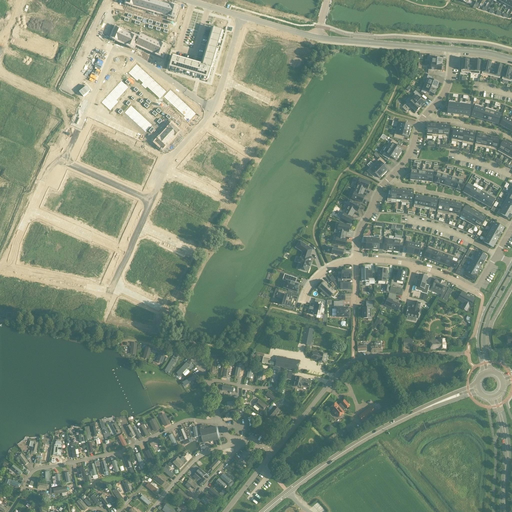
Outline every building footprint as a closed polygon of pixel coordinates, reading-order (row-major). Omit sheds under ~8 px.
[(150,0),(145,0),(143,10),(148,12),(149,10),(151,0),(150,0)] [(171,6),(168,18),(174,20),(177,8),(171,6)] [(117,26),(112,38),(118,40),(123,29),(117,26)] [(173,58),(169,68),(208,80),(222,31),(214,28),(202,66),(173,58)] [(123,29),(118,40),(123,42),(127,33),(127,34),(128,31),(123,29)] [(245,37),(243,44),(247,45),(248,42),(253,43),(256,33),(250,31),(248,38),(245,37)] [(127,33),(123,42),(128,45),(132,36),(131,36),(127,34),(127,33)] [(132,36),(128,45),(133,47),(138,36),(132,33),(131,36),(132,36)] [(142,33),(137,44),(142,47),(147,36),(142,33)] [(256,33),(253,43),(258,45),(257,48),(261,49),(263,42),(260,41),(262,34),(256,33)] [(147,36),(142,47),(146,48),(150,39),(151,37),(147,36)] [(269,44),(267,51),(270,52),(271,48),(277,50),(280,39),(274,38),(272,45),(269,44)] [(153,41),(149,50),(153,52),(158,40),(154,39),(153,41)] [(280,39),(277,50),(282,52),(281,55),(285,56),(287,49),(284,48),(286,41),(280,39)] [(158,40),(153,52),(156,53),(160,44),(161,44),(162,42),(158,40)] [(13,42),(11,46),(20,51),(22,47),(13,42)] [(160,44),(156,53),(162,56),(166,47),(161,44),(160,44)] [(302,46),(296,58),(303,61),(308,49),(302,46)] [(10,47),(8,51),(18,55),(19,51),(10,47)] [(8,52),(6,56),(15,60),(17,56),(8,52)] [(442,65),(442,59),(435,58),(435,55),(430,55),(429,64),(442,65)] [(6,57),(4,61),(13,65),(15,61),(6,57)] [(470,73),(471,71),(471,64),(468,63),(468,60),(462,60),(461,70),(461,72),(470,73)] [(470,73),(470,74),(479,75),(480,72),(481,61),(474,61),(474,64),(471,64),(471,71),(470,73)] [(4,62),(2,66),(11,70),(13,66),(4,62)] [(491,76),(493,67),(490,66),(491,63),(485,62),(482,72),(482,74),(491,76)] [(240,63),(237,69),(240,71),(237,77),(243,80),(247,70),(242,67),(243,64),(240,63)] [(136,64),(128,73),(129,73),(132,77),(141,68),(139,66),(136,64)] [(441,71),(442,65),(429,64),(430,64),(429,70),(428,70),(428,73),(434,74),(434,71),(441,71)] [(25,65),(21,74),(25,76),(29,67),(25,65)] [(497,65),(496,68),(493,67),(491,76),(500,79),(503,66),(497,65)] [(30,67),(26,77),(30,78),(34,69),(30,67)] [(91,67),(88,70),(96,77),(99,74),(91,67)] [(511,82),(511,80),(511,77),(511,72),(511,69),(505,67),(503,77),(502,79),(511,82)] [(36,68),(32,77),(36,79),(40,70),(36,68)] [(141,68),(132,77),(137,81),(139,79),(138,79),(145,72),(141,68)] [(247,70),(243,80),(248,82),(251,76),(254,77),(257,70),(254,69),(252,72),(247,70)] [(260,69),(257,75),(260,77),(257,83),(263,86),(267,76),(262,73),(263,70),(260,69)] [(41,70),(37,79),(41,81),(45,72),(41,70)] [(86,70),(83,73),(91,80),(94,76),(86,70)] [(46,72),(42,82),(46,83),(50,74),(46,72)] [(145,72),(138,79),(139,79),(143,83),(149,76),(148,75),(145,72)] [(51,75),(47,84),(51,86),(55,76),(51,75)] [(57,75),(52,84),(56,86),(61,77),(57,75)] [(84,75),(81,78),(88,85),(91,82),(84,75)] [(267,76),(263,86),(268,88),(271,82),(274,83),(277,77),(274,75),(272,78),(267,76)] [(432,80),(433,77),(428,75),(424,84),(436,89),(439,83),(432,80)] [(143,83),(141,85),(145,89),(147,87),(153,80),(149,76),(143,83)] [(80,79),(77,82),(85,89),(88,86),(80,79)] [(153,80),(147,87),(151,91),(158,84),(153,80)] [(15,81),(11,90),(15,92),(19,83),(15,81)] [(121,81),(117,85),(124,92),(128,87),(121,81)] [(20,83),(16,93),(20,94),(24,85),(20,83)] [(78,84),(75,87),(82,94),(85,91),(78,84)] [(158,84),(151,91),(155,95),(162,88),(158,84)] [(282,84),(276,96),(283,99),(289,87),(282,84)] [(434,94),(436,89),(424,84),(421,92),(427,95),(428,92),(434,94)] [(117,85),(113,89),(120,96),(124,92),(117,85)] [(24,87),(20,97),(24,98),(28,89),(24,87)] [(162,88),(155,95),(160,99),(166,92),(162,88)] [(76,89),(73,93),(80,100),(83,96),(76,89)] [(113,89),(109,94),(116,100),(120,96),(113,89)] [(29,90),(25,99),(29,101),(33,91),(29,90)] [(167,93),(163,97),(168,101),(174,94),(171,91),(170,90),(167,93)] [(229,91),(223,104),(230,107),(236,94),(229,91)] [(424,103),(419,98),(421,96),(416,91),(413,93),(415,94),(410,99),(411,100),(420,108),(424,103)] [(34,92),(30,101),(34,103),(38,94),(34,92)] [(39,94),(35,103),(39,105),(43,96),(39,94)] [(109,94),(105,98),(114,106),(118,102),(116,100),(109,94)] [(174,94),(168,101),(172,105),(179,98),(174,94)] [(44,96),(40,106),(44,107),(48,98),(44,96)] [(103,101),(101,102),(110,111),(111,109),(114,106),(105,98),(103,101)] [(179,98),(172,105),(176,109),(183,102),(179,98)] [(59,99),(52,107),(55,110),(62,102),(59,99)] [(239,105),(236,112),(240,113),(241,110),(246,112),(251,102),(245,100),(242,107),(239,105)] [(416,112),(420,108),(411,100),(407,104),(407,103),(402,108),(407,112),(411,107),(416,112)] [(449,101),(448,109),(447,109),(447,112),(448,112),(448,113),(454,114),(455,104),(455,102),(449,101)] [(183,102),(176,109),(181,113),(187,106),(185,104),(183,102)] [(251,102),(246,112),(251,115),(250,118),(254,119),(256,113),(253,111),(256,105),(251,102)] [(63,103),(56,110),(59,113),(66,106),(63,103)] [(480,109),(481,106),(475,104),(472,116),(477,118),(480,109)] [(68,105),(61,113),(65,116),(72,108),(68,105)] [(131,106),(124,113),(129,117),(135,110),(131,106)] [(187,106),(181,113),(185,116),(185,117),(191,110),(187,106)] [(269,108),(263,120),(270,123),(276,111),(269,108)] [(491,109),(486,108),(485,110),(482,119),(487,121),(491,109)] [(72,109),(65,116),(69,119),(76,112),(72,109)] [(491,109),(487,121),(492,122),(495,113),(496,111),(491,109)] [(135,110),(129,117),(133,121),(139,113),(135,110)] [(185,116),(183,118),(186,121),(188,123),(196,114),(191,110),(185,117),(185,116)] [(139,113),(133,121),(137,125),(144,117),(139,113)] [(495,113),(492,122),(497,124),(498,124),(501,115),(495,113)] [(144,117),(137,125),(141,128),(148,121),(144,117)] [(510,120),(505,117),(500,125),(505,128),(510,120)] [(396,128),(410,132),(411,129),(410,128),(411,126),(406,125),(407,121),(399,119),(396,128)] [(148,121),(141,128),(145,132),(146,132),(152,125),(148,121)] [(52,123),(49,126),(57,133),(60,130),(52,123)] [(170,123),(166,127),(175,136),(178,132),(179,131),(178,130),(170,123)] [(6,124),(1,133),(5,135),(10,126),(6,124)] [(47,125),(44,128),(51,135),(54,132),(47,125)] [(94,126),(92,131),(101,135),(103,130),(94,126)] [(166,127),(162,132),(171,140),(175,136),(166,127)] [(9,128),(5,137),(9,139),(13,130),(9,128)] [(409,135),(410,132),(396,128),(394,137),(402,140),(403,136),(408,138),(408,135),(409,135)] [(45,130),(42,134),(49,141),(52,137),(45,130)] [(92,131),(90,136),(98,140),(101,135),(92,131)] [(14,132),(9,141),(13,143),(18,134),(14,132)] [(19,132),(15,142),(19,143),(23,134),(19,132)] [(162,132),(158,136),(167,144),(171,140),(162,132)] [(116,134),(112,143),(117,145),(121,137),(116,134)] [(208,135),(201,145),(207,149),(207,148),(213,138),(208,135)] [(23,136),(19,146),(23,147),(27,138),(23,136)] [(43,136),(40,139),(47,146),(50,143),(43,136)] [(90,136),(87,141),(96,145),(98,140),(90,136)] [(155,140),(154,140),(163,149),(164,147),(167,144),(158,136),(155,140)] [(121,137),(117,145),(122,148),(126,139),(121,137)] [(207,148),(212,150),(212,151),(218,141),(213,138),(207,148)] [(126,139),(122,148),(127,150),(131,141),(126,139)] [(387,148),(400,155),(401,153),(401,152),(402,150),(396,146),(398,143),(392,140),(387,148)] [(41,141),(38,145),(45,152),(48,148),(41,141)] [(87,141),(85,146),(94,150),(96,145),(87,141)] [(131,141),(127,150),(132,152),(136,143),(131,141)] [(212,151),(212,150),(211,151),(216,155),(222,144),(218,141),(212,151)] [(497,151),(502,154),(508,144),(503,141),(497,151)] [(222,144),(216,155),(220,158),(222,155),(227,147),(222,144)] [(502,154),(507,157),(511,147),(511,146),(508,144),(502,154)] [(37,145),(34,149),(42,156),(45,152),(37,145)] [(85,146),(83,151),(92,155),(94,150),(85,146)] [(227,147),(222,155),(226,158),(231,150),(227,147)] [(398,158),(400,155),(387,148),(382,155),(388,159),(390,157),(395,160),(397,158),(398,158)] [(226,158),(225,160),(229,163),(231,160),(236,153),(231,150),(226,158)] [(83,151),(81,156),(89,160),(92,155),(83,151)] [(236,153),(231,160),(229,163),(234,166),(234,165),(240,156),(236,153)] [(146,154),(144,159),(153,163),(156,158),(146,154)] [(189,155),(186,161),(197,166),(199,160),(202,161),(203,158),(198,156),(196,159),(189,155)] [(81,156),(78,161),(87,165),(89,160),(81,156)] [(234,165),(239,168),(240,167),(245,159),(240,156),(234,165)] [(0,172),(7,178),(14,169),(0,158),(0,172)] [(374,164),(384,175),(387,172),(386,171),(388,170),(383,165),(385,163),(380,158),(374,164)] [(144,159),(142,164),(150,168),(153,163),(144,159)] [(240,167),(245,171),(250,162),(245,159),(240,167)] [(103,161),(99,170),(104,172),(108,163),(103,161)] [(186,161),(184,167),(191,170),(190,173),(195,175),(197,173),(194,172),(197,166),(186,161)] [(142,164),(139,169),(148,173),(150,168),(142,164)] [(382,177),(384,175),(374,164),(367,171),(373,177),(376,175),(379,178),(381,176),(382,177)] [(118,168),(114,177),(120,179),(124,171),(118,168)] [(139,169),(137,174),(146,178),(148,173),(139,169)] [(70,170),(67,175),(76,180),(78,174),(70,170)] [(440,184),(443,173),(438,171),(437,172),(434,182),(440,184)] [(223,180),(220,187),(226,190),(232,177),(223,173),(220,178),(223,180)] [(440,184),(445,186),(447,176),(448,177),(448,174),(443,173),(440,184)] [(137,174),(135,180),(143,184),(146,178),(137,174)] [(67,175),(65,180),(74,184),(76,180),(67,175)] [(458,177),(453,176),(452,178),(449,187),(454,189),(458,177)] [(460,190),(464,179),(458,177),(454,189),(460,190)] [(367,189),(370,183),(358,178),(354,188),(363,192),(365,188),(367,189)] [(65,180),(63,185),(72,189),(74,184),(65,180)] [(89,180),(85,189),(90,192),(94,183),(89,180)] [(135,180),(132,185),(141,189),(144,184),(143,184),(135,180)] [(164,186),(162,192),(165,193),(166,191),(171,193),(176,183),(170,180),(167,188),(164,186)] [(176,183),(171,193),(177,196),(176,198),(179,199),(181,194),(178,193),(182,185),(176,183)] [(463,192),(468,195),(473,187),(468,184),(463,192)] [(63,185),(61,190),(69,194),(72,189),(63,185)] [(477,189),(473,187),(468,195),(472,198),(477,189)] [(363,192),(354,188),(355,189),(351,198),(362,203),(364,197),(362,196),(363,192)] [(50,189),(48,194),(57,198),(59,193),(50,189)] [(108,189),(104,198),(109,200),(114,191),(108,189)] [(477,200),(481,192),(477,189),(472,198),(477,200)] [(388,190),(387,201),(391,202),(391,199),(396,200),(397,190),(391,190),(391,191),(388,190)] [(487,193),(487,192),(482,190),(481,192),(477,200),(481,203),(486,193),(487,193)] [(187,197),(185,202),(188,203),(189,201),(194,204),(199,193),(193,191),(190,198),(187,197)] [(199,193),(194,204),(200,206),(199,208),(202,210),(204,205),(201,203),(205,196),(199,193)] [(486,205),(491,196),(487,193),(486,193),(481,203),(486,205)] [(48,194),(46,199),(55,203),(57,198),(48,194)] [(491,195),(491,196),(486,205),(490,208),(496,198),(491,195)] [(127,197),(124,203),(133,207),(136,202),(127,197)] [(46,199),(44,204),(53,208),(55,203),(46,199)] [(211,205),(209,210),(218,214),(224,202),(217,199),(214,206),(211,205)] [(357,211),(360,205),(350,200),(345,209),(353,213),(355,210),(357,211)] [(124,203),(122,208),(131,212),(133,207),(124,203)] [(511,207),(504,203),(501,208),(511,214),(511,213),(511,207)] [(44,204),(41,209),(50,213),(53,208),(44,204)] [(465,218),(470,210),(466,207),(460,216),(461,216),(463,217),(465,218)] [(122,208),(120,213),(129,217),(131,212),(122,208)] [(511,214),(501,208),(500,210),(502,211),(501,214),(500,214),(509,219),(511,214)] [(68,209),(64,218),(69,220),(73,212),(68,209)] [(154,216),(151,224),(156,226),(161,216),(156,213),(157,211),(154,209),(151,215),(154,216)] [(351,217),(353,213),(345,209),(340,219),(350,224),(353,218),(351,217)] [(465,218),(464,220),(469,223),(475,213),(470,210),(465,218)] [(120,213),(117,218),(126,222),(127,222),(129,217),(120,213)] [(480,215),(475,213),(469,223),(474,226),(480,215)] [(485,218),(484,218),(480,215),(474,226),(479,229),(485,218)] [(161,216),(156,226),(162,229),(166,221),(168,223),(171,217),(168,216),(167,218),(161,216)] [(117,218),(115,222),(124,227),(126,222),(117,218)] [(177,227),(174,234),(179,237),(184,226),(179,223),(180,221),(177,220),(174,225),(177,227)] [(94,221),(90,230),(96,232),(100,223),(94,221)] [(115,222),(113,227),(122,231),(124,227),(115,222)] [(503,229),(504,228),(493,222),(490,227),(501,233),(503,229)] [(348,232),(350,226),(340,224),(337,234),(345,236),(346,232),(348,232)] [(184,226),(179,237),(185,239),(189,232),(191,233),(194,228),(191,226),(190,228),(184,226)] [(52,227),(48,236),(53,238),(57,229),(52,227)] [(113,227),(111,232),(120,236),(122,231),(113,227)] [(498,238),(501,233),(490,227),(488,232),(498,238)] [(57,229),(53,238),(58,240),(62,231),(57,229)] [(62,231),(58,240),(63,242),(67,233),(62,231)] [(111,232),(108,238),(117,242),(120,236),(111,232)] [(495,243),(498,238),(488,232),(485,236),(495,243)] [(67,233),(63,242),(67,244),(68,244),(67,244),(71,236),(71,235),(67,233)] [(199,239),(196,247),(202,250),(208,237),(199,233),(196,238),(199,239)] [(345,236),(337,234),(335,244),(345,247),(347,240),(344,240),(345,236)] [(373,250),(373,237),(364,236),(363,243),(366,243),(366,250),(373,250)] [(493,247),(495,243),(485,236),(485,237),(487,238),(484,242),(493,247)] [(373,237),(373,250),(374,250),(374,251),(378,251),(378,250),(379,250),(379,244),(382,244),(382,237),(379,237),(379,238),(373,238),(373,237)] [(393,251),(394,238),(394,239),(388,239),(388,238),(385,237),(384,244),(387,244),(386,250),(387,250),(387,251),(391,252),(392,251),(393,251)] [(406,253),(412,255),(415,244),(409,243),(410,238),(407,237),(405,246),(408,247),(406,253)] [(138,244),(136,250),(139,251),(140,249),(145,251),(150,241),(144,238),(141,245),(138,244)] [(403,239),(394,238),(393,251),(394,251),(393,252),(398,253),(398,252),(399,252),(400,246),(403,246),(403,239)] [(150,241),(145,251),(151,254),(150,256),(153,257),(155,252),(152,251),(156,243),(150,241)] [(305,271),(307,272),(309,266),(310,267),(310,266),(309,266),(310,262),(311,262),(311,263),(311,262),(312,258),(310,257),(311,254),(310,253),(311,250),(312,251),(312,250),(300,241),(296,247),(303,252),(302,256),(301,256),(299,263),(302,264),(300,270),(305,271)] [(412,255),(419,256),(420,250),(423,250),(424,244),(421,243),(420,245),(415,244),(412,255)] [(337,249),(333,248),(331,248),(330,254),(331,254),(343,257),(343,256),(342,256),(343,251),(344,251),(344,250),(343,250),(344,247),(338,246),(337,249)] [(433,248),(428,246),(424,257),(429,259),(433,248)] [(439,250),(433,248),(429,259),(430,259),(435,261),(439,250)] [(104,249),(102,254),(110,258),(113,253),(104,249)] [(156,256),(154,262),(157,263),(158,261),(163,263),(168,253),(163,250),(159,258),(156,256)] [(439,250),(435,261),(440,263),(444,252),(439,250)] [(477,251),(474,256),(484,262),(487,257),(477,251)] [(444,252),(440,263),(445,265),(449,254),(444,252)] [(168,253),(163,263),(169,266),(168,268),(171,269),(174,264),(171,263),(174,255),(168,253)] [(102,254),(99,259),(108,263),(110,258),(102,254)] [(449,254),(445,265),(450,266),(449,267),(450,267),(453,258),(454,256),(449,254)] [(453,258),(450,267),(455,269),(458,260),(453,258),(454,256),(453,258)] [(471,260),(471,261),(481,266),(483,262),(484,262),(474,256),(476,257),(473,262),(471,260)] [(179,264),(176,269),(186,273),(192,261),(185,258),(182,265),(179,264)] [(99,259),(97,264),(106,268),(108,263),(99,259)] [(470,263),(468,265),(478,271),(480,269),(481,266),(471,261),(470,263)] [(97,264),(95,269),(104,273),(106,268),(97,264)] [(466,270),(477,276),(476,275),(478,271),(468,265),(471,267),(468,271),(466,270)] [(129,272),(125,280),(131,282),(136,272),(130,269),(131,267),(128,266),(126,271),(129,272)] [(366,281),(369,281),(369,278),(372,278),(372,272),(369,272),(369,268),(361,268),(361,282),(365,281),(365,282),(366,282),(366,281)] [(95,269),(93,274),(101,277),(104,273),(95,269)] [(387,270),(378,269),(377,281),(386,282),(387,270)] [(466,270),(463,275),(474,281),(477,276),(466,270)] [(404,283),(406,272),(399,271),(396,281),(404,283)] [(136,272),(131,282),(137,285),(140,277),(143,279),(145,273),(143,272),(142,274),(136,272)] [(350,280),(350,272),(342,272),(342,274),(338,274),(338,284),(340,284),(340,290),(350,290),(350,283),(347,283),(347,280),(350,280)] [(93,274),(90,279),(99,283),(101,277),(93,274)] [(149,281),(145,289),(151,291),(156,281),(150,278),(151,276),(148,274),(146,280),(149,281)] [(428,277),(419,275),(416,286),(422,288),(421,293),(427,294),(429,286),(426,285),(428,277)] [(290,276),(288,281),(286,280),(284,288),(289,289),(288,290),(292,292),(292,290),(297,292),(298,289),(297,289),(299,285),(294,283),(295,281),(295,282),(297,278),(290,276)] [(444,295),(448,289),(445,288),(446,284),(443,282),(439,280),(439,281),(436,279),(432,288),(443,292),(442,294),(444,295)] [(16,288),(14,294),(18,295),(18,292),(24,293),(24,294),(26,282),(20,281),(19,289),(16,288)] [(156,281),(151,291),(157,294),(160,286),(163,288),(165,282),(162,281),(161,283),(156,281)] [(24,293),(23,296),(33,298),(34,292),(31,291),(33,283),(26,282),(24,294),(24,293)] [(319,288),(330,298),(332,295),(334,297),(339,292),(334,285),(331,288),(329,286),(324,282),(319,288)] [(169,293),(166,301),(172,303),(178,291),(169,286),(166,292),(169,293)] [(53,296),(52,302),(61,304),(61,301),(64,290),(57,288),(56,296),(53,296)] [(286,295),(287,292),(276,288),(276,289),(279,290),(277,293),(276,295),(277,295),(276,298),(284,301),(282,305),(280,304),(290,307),(293,297),(286,295)] [(64,290),(61,301),(67,303),(67,305),(70,305),(71,300),(68,299),(70,291),(64,290)] [(396,295),(389,293),(388,297),(389,297),(388,299),(388,298),(385,305),(398,311),(398,310),(401,304),(394,301),(395,299),(396,295)] [(461,297),(460,300),(462,302),(465,303),(462,308),(466,311),(469,306),(470,306),(474,299),(469,297),(470,296),(467,295),(463,293),(461,297)] [(80,301),(79,307),(82,308),(82,306),(88,307),(91,295),(84,294),(83,302),(80,301)] [(88,307),(88,309),(97,311),(98,305),(95,305),(97,297),(91,295),(88,307)] [(119,297),(115,308),(120,310),(119,313),(123,314),(126,308),(122,307),(125,300),(119,297)] [(313,315),(316,315),(317,314),(320,315),(323,305),(324,305),(325,301),(315,299),(314,303),(315,303),(315,305),(311,304),(310,307),(309,307),(310,307),(309,309),(308,314),(312,314),(312,315),(313,315)] [(409,307),(407,315),(409,316),(408,319),(412,320),(413,317),(415,317),(417,318),(419,318),(421,310),(420,309),(422,302),(415,300),(413,308),(409,307)] [(343,302),(334,302),(334,308),(337,308),(337,317),(349,317),(349,312),(348,312),(348,308),(343,308),(343,302)] [(373,309),(373,302),(366,302),(366,309),(363,309),(363,318),(368,318),(368,320),(372,320),(372,317),(371,317),(371,309),(373,309)] [(129,310),(126,316),(130,318),(131,316),(136,318),(141,308),(141,307),(136,305),(132,312),(129,310)] [(141,308),(136,318),(142,321),(141,322),(145,324),(147,318),(144,317),(147,310),(141,308)] [(151,318),(148,324),(152,325),(153,323),(159,326),(161,322),(161,323),(163,319),(162,319),(164,316),(158,313),(155,319),(151,318)] [(374,325),(372,328),(377,331),(382,320),(376,317),(373,324),(374,325)] [(305,328),(302,344),(311,346),(314,330),(305,328)] [(439,341),(431,341),(431,350),(446,350),(446,340),(439,340),(439,341)] [(152,348),(146,346),(143,357),(149,359),(152,348)] [(167,353),(161,351),(156,362),(162,364),(167,353)] [(312,352),(311,359),(319,361),(319,362),(325,363),(327,354),(320,353),(312,352)] [(277,357),(275,366),(284,368),(284,367),(288,368),(288,369),(297,371),(299,361),(277,357)] [(172,358),(165,369),(169,371),(176,360),(172,358)] [(186,362),(177,371),(180,374),(189,365),(186,362)] [(194,375),(183,381),(185,385),(196,379),(194,375)] [(308,379),(296,376),(293,386),(302,388),(303,386),(309,388),(311,381),(307,381),(308,379)] [(269,392),(266,395),(274,401),(276,398),(269,392)] [(259,400),(255,405),(263,412),(267,406),(259,400)] [(335,403),(330,408),(338,418),(344,413),(343,412),(346,409),(349,406),(344,400),(341,403),(341,404),(338,406),(335,403)] [(274,406),(267,415),(272,419),(279,410),(274,406)] [(358,416),(363,422),(375,413),(371,407),(358,416)] [(165,415),(160,417),(165,426),(169,424),(165,415)] [(258,418),(254,416),(250,423),(253,425),(258,418)] [(154,420),(150,422),(155,431),(159,429),(154,420)] [(116,423),(112,425),(117,435),(121,433),(116,423)] [(89,427),(85,428),(88,440),(92,439),(91,435),(93,435),(93,437),(97,436),(95,424),(91,425),(92,431),(90,432),(89,427)] [(130,425),(126,427),(132,438),(136,436),(130,425)] [(143,425),(139,427),(144,437),(148,434),(143,425)] [(215,427),(200,430),(203,443),(218,440),(218,439),(220,438),(217,427),(215,428),(215,427)] [(172,434),(169,436),(173,446),(177,445),(172,434)] [(122,435),(118,437),(123,447),(127,445),(122,435)] [(149,443),(151,447),(162,442),(160,438),(149,443)] [(55,445),(53,455),(60,456),(62,446),(55,445)] [(151,463),(155,461),(149,450),(145,452),(151,463)] [(139,453),(135,455),(140,465),(144,464),(139,453)] [(22,454),(18,456),(25,466),(29,463),(22,454)] [(178,458),(173,463),(178,468),(183,463),(178,458)] [(221,462),(217,459),(210,468),(213,470),(221,462)] [(13,465),(10,468),(20,476),(22,473),(13,465)] [(165,467),(162,470),(171,478),(173,474),(165,467)] [(200,468),(195,474),(201,479),(206,474),(200,468)] [(223,474),(221,477),(228,484),(231,481),(223,474)] [(156,475),(153,479),(162,486),(165,482),(156,475)] [(190,479),(188,482),(196,490),(199,487),(190,479)] [(219,479),(216,482),(224,489),(226,486),(219,479)] [(149,483),(146,486),(154,492),(156,489),(149,483)] [(211,489),(208,492),(217,499),(219,496),(211,489)] [(180,490),(177,493),(187,502),(190,499),(180,490)] [(116,492),(113,494),(119,501),(122,499),(116,492)] [(110,497),(107,499),(103,494),(99,497),(106,506),(113,501),(110,497)] [(94,495),(91,497),(97,505),(100,503),(94,495)] [(143,496),(140,499),(148,506),(151,503),(143,496)] [(174,497),(171,500),(179,507),(182,504),(174,497)] [(204,498),(201,501),(209,508),(212,505),(204,498)] [(81,499),(77,502),(85,511),(88,509),(81,499)]
